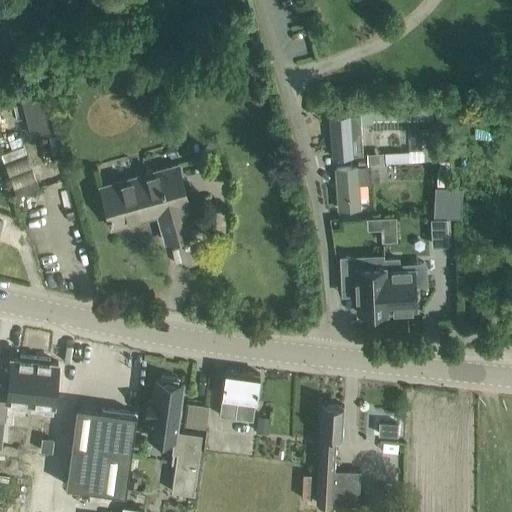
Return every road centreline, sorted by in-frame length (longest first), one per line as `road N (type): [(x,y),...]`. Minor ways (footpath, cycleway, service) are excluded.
road 1 (residential): [(332,361),(303,189),(252,0)]
road 2 (tertiary): [(332,361),(0,301)]
road 3 (tertiary): [(511,379),(332,361)]
